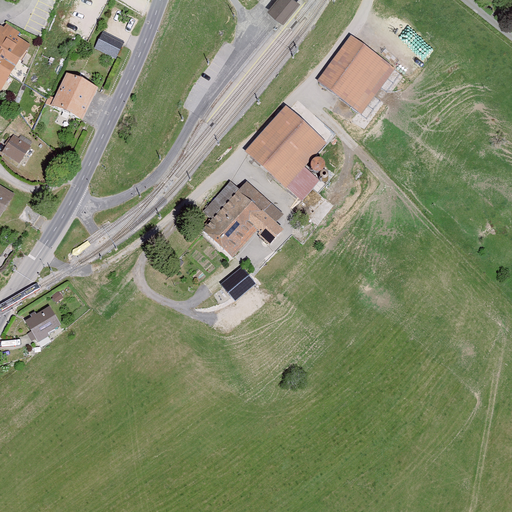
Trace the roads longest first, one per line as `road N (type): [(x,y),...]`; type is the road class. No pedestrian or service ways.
road 1 (track): [(300,92),(507,310),(472,511)]
road 2 (residential): [(38,258),(85,272),(163,225),(315,77),(368,0)]
road 3 (secondary): [(38,258),(84,175),(160,0)]
